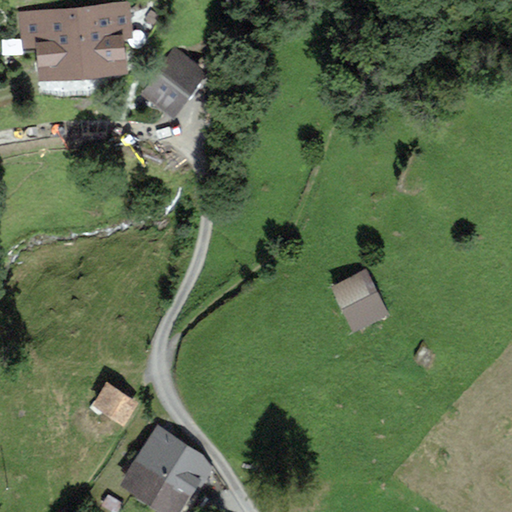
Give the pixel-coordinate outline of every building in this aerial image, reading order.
[(117,27),(129,25),(127,5),(26,15),(29,38),(45,36),(47,63),(120,55),(117,27)] [(149,90),(174,108),(202,69),(177,51),(149,90)] [(340,283),(358,320),(386,307),(368,270),(340,283)] [(100,399),(125,417),(136,400),(111,382),(100,399)] [(179,509),(199,475),(203,477),(213,462),(204,454),(160,425),(139,460),(132,455),(125,465),(133,470),(129,476),(179,509)]
